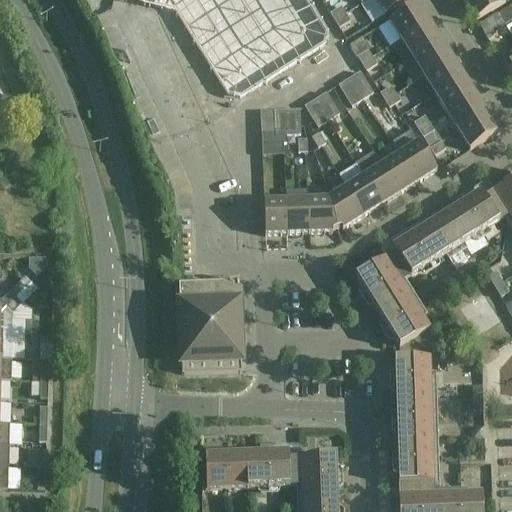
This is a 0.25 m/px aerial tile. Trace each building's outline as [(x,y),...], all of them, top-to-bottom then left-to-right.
[(174,13),(225,94),(227,98),(239,101),(323,48),(326,36),(303,0),(149,0),(155,9),(174,13)] [(412,0),(373,0),(385,19),(414,1),(412,0)] [(499,0),(473,0),(464,6),(476,25),(504,7),(499,0)] [(388,25),(400,43),(428,25),(417,7),(388,25)] [(511,22),(511,7),(497,17),(504,28),(511,22)] [(330,17),(334,25),(345,18),(340,11),(330,17)] [(478,29),(485,40),(504,28),(497,17),(478,29)] [(345,18),(334,25),(339,32),(350,25),(345,18)] [(400,43),(412,62),(440,44),(428,25),(400,43)] [(412,62),(423,80),(452,63),(440,44),(412,62)] [(357,61),(361,68),(372,61),(367,54),(357,61)] [(511,58),(501,65),(511,82),(511,58)] [(372,61),(361,68),(366,75),(377,68),(372,61)] [(423,80),(434,98),(463,80),(452,63),(423,80)] [(359,76),(350,82),(362,104),(372,98),(359,76)] [(434,98),(446,116),(474,98),(463,80),(434,98)] [(362,104),(350,82),(338,89),(351,111),(362,104)] [(380,98),(384,105),(395,98),(391,91),(380,98)] [(326,97),(316,103),(329,125),(339,119),(326,97)] [(395,98),(384,105),(389,112),(400,105),(395,98)] [(446,116),(457,134),(486,116),(474,98),(446,116)] [(329,125),(316,103),(304,111),(317,132),(329,125)] [(274,137),(261,137),(261,148),(283,147),(286,147),(286,139),(285,114),(274,115),(275,137),(274,137)] [(287,114),(285,114),(286,139),(300,139),(299,114),(287,114)] [(274,115),(260,115),(261,137),(274,137),(275,137),(274,115)] [(486,116),(457,134),(469,154),(498,136),(486,116)] [(413,127),(418,134),(429,127),(424,120),(413,127)] [(429,127),(418,134),(423,142),(433,135),(429,127)] [(312,141),(318,152),(326,147),(319,137),(312,141)] [(299,144),(299,156),(307,156),(307,144),(299,144)] [(418,146),(399,158),(417,187),(436,175),(418,146)] [(430,153),(434,160),(445,153),(440,146),(430,153)] [(399,158),(381,169),(399,198),(417,187),(399,158)] [(381,169),(363,181),(380,210),(399,198),(381,169)] [(363,181),(344,192),(362,221),(380,210),(363,181)] [(511,183),(493,195),(504,212),(511,207),(511,183)] [(344,192),(327,203),(336,233),(341,232),(342,234),(362,221),(344,192)] [(480,196),(462,207),(481,237),(499,226),(480,196)] [(327,203),(307,204),(308,237),(332,237),(332,235),(336,233),(327,203)] [(307,204),(286,205),(287,238),(308,237),(307,204)] [(287,238),(286,205),(264,205),(265,239),(287,238)] [(462,207),(445,218),(463,248),(481,237),(462,207)] [(445,218),(427,229),(446,259),(463,248),(445,218)] [(427,229),(409,240),(428,270),(446,259),(427,229)] [(428,270),(409,240),(392,251),(411,281),(428,270)] [(355,281),(366,299),(396,280),(385,262),(355,281)] [(451,290),(462,284),(457,276),(447,282),(451,290)] [(488,281),(494,291),(502,286),(496,276),(488,281)] [(366,299),(377,317),(407,298),(396,280),(366,299)] [(178,286),(178,287),(181,378),(241,376),(238,284),(178,286)] [(0,316),(0,362),(12,363),(12,362),(25,362),(26,323),(13,322),(13,316),(38,292),(32,285),(25,292),(0,316)] [(0,316),(25,292),(20,286),(0,304),(0,316)] [(494,291),(500,301),(508,297),(502,286),(494,291)] [(377,317),(388,334),(418,315),(407,298),(377,317)] [(399,352),(428,334),(429,333),(418,315),(388,334),(399,352)] [(399,352),(399,364),(429,363),(428,334),(399,352)] [(0,384),(12,385),(12,363),(0,362),(0,384)] [(394,364),(394,385),(430,384),(429,363),(399,364),(394,364)] [(394,385),(395,406),(431,404),(430,384),(394,385)] [(473,403),(483,402),(482,390),(473,391),(473,403)] [(483,415),(483,402),(473,403),(474,415),(483,415)] [(395,406),(396,426),(431,425),(431,404),(395,406)] [(396,426),(397,447),(432,446),(431,425),(396,426)] [(0,449),(9,449),(9,428),(0,427),(0,449)] [(397,447),(397,468),(433,466),(432,446),(397,447)] [(0,449),(0,470),(8,471),(9,449),(0,449)] [(267,456),(246,457),(248,492),(269,492),(267,456)] [(288,456),(267,456),(269,492),(289,491),(288,456)] [(246,457),(226,458),(227,493),(248,492),(246,457)] [(227,493),(226,458),(205,459),(206,494),(227,493)] [(300,462),(301,482),(336,481),(336,460),(300,462)] [(484,461),(484,472),(504,472),(504,462),(484,461)] [(24,483),(37,483),(36,464),(24,464),(24,483)] [(433,466),(397,468),(398,488),(433,487),(433,466)] [(8,471),(0,470),(0,493),(7,493),(8,471)] [(301,482),(302,503),(337,501),(336,481),(301,482)] [(482,511),(482,497),(461,498),(461,511),(482,511)] [(461,511),(461,498),(440,499),(440,511),(461,511)] [(440,511),(440,499),(419,500),(419,511),(440,511)] [(419,511),(419,500),(398,500),(398,511),(419,511)] [(302,503),(302,511),(337,511),(337,501),(302,503)]
